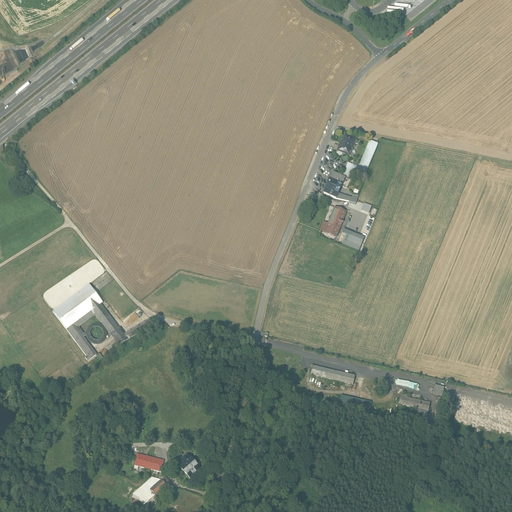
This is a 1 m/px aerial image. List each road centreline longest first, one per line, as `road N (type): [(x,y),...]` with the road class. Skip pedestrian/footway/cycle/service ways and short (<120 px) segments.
road 1 (unclassified): [(450,0),(349,89),(265,290),(216,511)]
road 2 (track): [(255,340),(511,403)]
road 3 (track): [(69,223),(155,316),(255,339)]
road 4 (motorway): [(0,135),(167,0)]
road 5 (motorway): [(135,0),(0,110)]
road 6 (track): [(511,163),(382,137)]
